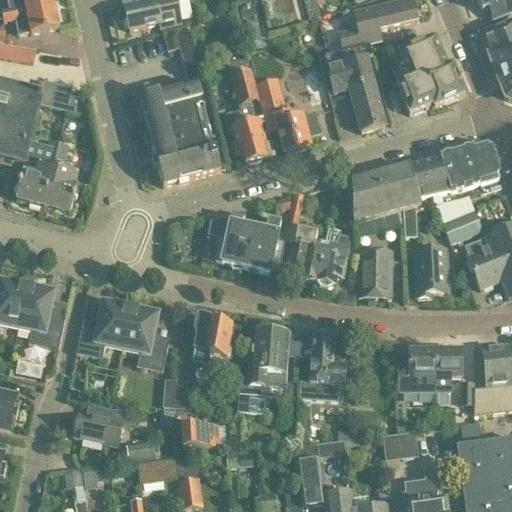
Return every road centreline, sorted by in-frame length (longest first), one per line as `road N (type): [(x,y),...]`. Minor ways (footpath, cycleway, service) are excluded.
road 1 (residential): [(119,264),(147,277),(387,326),(511,322)]
road 2 (residential): [(136,218),(496,125)]
road 3 (residential): [(136,218),(84,0)]
road 4 (residential): [(496,125),(445,0)]
road 5 (residential): [(26,511),(60,381)]
road 6 (residential): [(0,233),(89,249),(119,264)]
